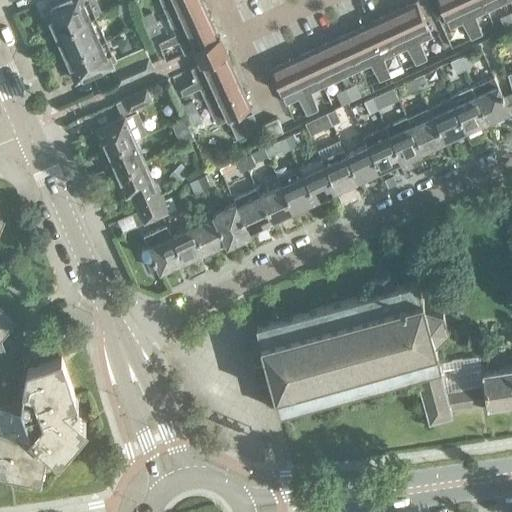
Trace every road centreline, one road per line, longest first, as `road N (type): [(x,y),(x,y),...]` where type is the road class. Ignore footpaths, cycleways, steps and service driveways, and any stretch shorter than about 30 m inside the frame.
road 1 (residential): [(113,325),(174,313),(511,167)]
road 2 (tertiary): [(113,325),(30,131)]
road 3 (tertiary): [(113,325),(124,387),(164,488)]
road 4 (tertiary): [(189,476),(113,325)]
road 5 (primary): [(357,497),(511,475)]
